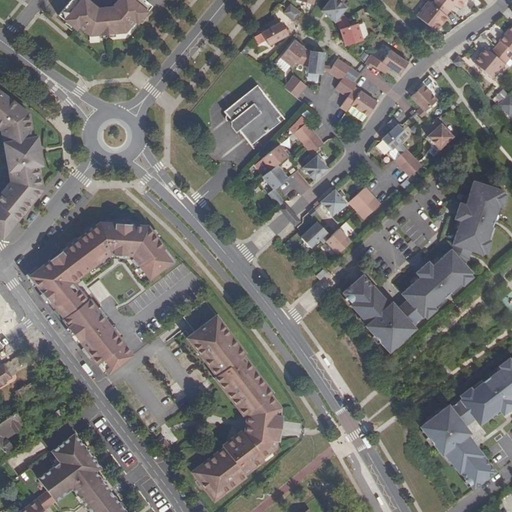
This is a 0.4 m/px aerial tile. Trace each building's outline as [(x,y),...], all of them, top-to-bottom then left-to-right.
[(89,36),(125,32),(134,22),(137,24),(152,6),(144,0),(118,0),(112,7),(97,8),(87,0),(70,0),(58,15),(76,30),(79,27),(89,36)] [(329,0),(321,11),(338,25),(347,19),(341,14),(346,8),(336,0),(329,0)] [(442,13),(446,16),(451,11),(437,0),(435,0),(432,5),(442,13)] [(437,0),(451,11),(455,5),(449,0),(437,0)] [(449,0),(455,5),(460,9),(467,0),(449,0)] [(434,30),(436,32),(448,18),(442,13),(432,5),(428,2),(416,16),(420,19),(434,30)] [(290,5),(287,9),(297,17),(300,13),(290,5)] [(283,13),(293,21),(297,17),(287,9),(283,13)] [(349,45),(362,40),(357,24),(349,26),(347,19),(338,25),(345,46),(349,45)] [(511,51),(511,24),(509,22),(496,38),(510,50),(511,51)] [(262,33),(269,45),(287,35),(281,23),(262,33)] [(492,45),(507,56),(511,51),(510,50),(497,39),(492,45)] [(280,58),(291,67),(295,63),(300,56),(309,59),(310,51),(305,50),(294,41),(280,58)] [(492,45),(487,50),(496,57),(502,62),(507,56),(492,45)] [(488,75),(490,76),(502,62),(496,57),(487,50),(482,46),(470,60),(474,63),(488,75)] [(307,73),(321,75),(324,53),(310,51),(309,59),(300,56),(295,63),(308,66),(307,73)] [(389,67),(400,75),(408,63),(389,51),(381,62),(371,55),(365,64),(366,65),(370,68),(372,65),(384,74),(389,67)] [(453,63),(459,68),(464,62),(459,58),(458,57),(453,63)] [(337,59),(328,72),(334,77),(343,63),(337,59)] [(343,63),(334,77),(340,80),(341,81),(344,76),(350,68),(343,63)] [(359,74),(350,68),(344,76),(350,80),(353,83),(354,82),(359,74)] [(306,86),(294,76),(289,82),(301,92),(306,86)] [(340,80),(335,89),(341,93),(350,80),(344,76),(341,81),(340,80)] [(341,93),(347,97),(354,87),(356,84),(354,82),(353,83),(350,80),(341,93)] [(301,92),(289,82),(284,88),(296,98),(301,92)] [(281,115),(257,85),(224,111),(225,114),(225,115),(225,119),(226,120),(232,121),(251,145),(273,127),(270,124),(281,115)] [(416,112),(424,121),(429,116),(425,112),(437,100),(423,85),(412,96),(411,97),(421,108),(416,112)] [(351,106),(367,117),(377,103),(354,87),(347,97),(340,108),(346,112),(351,106)] [(0,235),(2,240),(43,190),(38,166),(42,166),(37,137),(33,137),(29,113),(0,91),(0,129),(1,130),(2,136),(3,136),(4,143),(3,143),(8,168),(8,172),(9,172),(11,182),(9,185),(8,184),(0,193),(0,205),(0,206),(0,235)] [(498,105),(508,116),(511,112),(511,97),(509,95),(498,105)] [(387,124),(392,130),(397,125),(392,119),(387,124)] [(424,139),(434,150),(450,135),(436,119),(429,126),(433,131),(424,139)] [(294,133),(301,142),(314,132),(306,123),(294,133)] [(394,160),(399,166),(411,155),(399,142),(407,135),(400,127),(397,125),(392,130),(381,139),(391,150),(394,147),(401,154),(394,160)] [(305,147),(306,148),(318,138),(314,132),(301,142),(303,145),(305,147)] [(327,169),(313,152),(323,144),(318,138),(306,148),(310,153),(303,159),(307,163),(302,167),(314,181),(327,169)] [(277,165),(287,156),(278,145),(261,159),(270,170),(277,165)] [(399,166),(404,171),(416,160),(414,159),(413,157),(411,155),(399,166)] [(404,171),(409,177),(421,166),(416,160),(404,171)] [(287,179),(277,165),(262,177),(273,190),(268,194),(275,202),(280,198),(273,190),(287,179)] [(471,251),(482,254),(483,252),(486,253),(490,241),(487,240),(498,205),(501,206),(505,194),(502,193),(503,190),(473,181),(452,245),(471,251)] [(380,204),(365,188),(349,203),(364,219),(380,204)] [(321,203),(332,215),(345,203),(334,190),(320,202),(321,203)] [(276,203),(278,206),(284,202),(280,198),(275,202),(276,203)] [(312,218),(317,213),(314,209),(313,208),(308,213),(312,218)] [(324,235),(328,239),(329,238),(334,233),(321,218),(305,233),(314,244),(324,235)] [(65,248),(28,275),(52,307),(53,306),(62,317),(61,318),(68,327),(71,325),(108,374),(133,356),(110,326),(109,327),(79,288),(76,290),(71,284),(109,254),(132,256),(150,280),(174,261),(148,226),(99,223),(72,243),(65,248)] [(329,238),(341,250),(355,238),(343,225),(334,233),(329,238)] [(451,249),(464,264),(469,259),(471,251),(452,245),(451,249)] [(390,346),(393,349),(411,332),(408,329),(422,317),(422,318),(424,316),(426,318),(436,310),(434,307),(461,283),(463,286),(472,277),(470,275),(472,273),(464,264),(451,249),(401,294),(407,300),(399,307),(398,307),(396,308),(364,273),(342,293),(352,304),(350,305),(367,324),(364,326),(386,349),(390,346)] [(186,338),(216,376),(214,378),(243,416),(245,415),(246,416),(244,432),(243,433),(241,431),(222,445),(224,448),(191,472),(214,502),(246,477),(245,475),(264,461),(262,459),(275,449),(281,408),(271,395),(273,393),(244,355),(246,354),(216,315),(186,338)] [(459,471),(472,488),(494,471),(466,434),(463,436),(459,430),(464,426),(463,425),(473,417),(478,424),(498,409),(511,399),(511,398),(511,358),(510,360),(508,357),(498,365),(500,368),(471,389),(469,387),(459,395),(461,397),(459,399),(445,410),(443,407),(423,422),(425,425),(421,429),(440,454),(442,452),(457,472),(459,471)] [(0,387),(12,380),(4,366),(0,368),(0,387)] [(511,399),(498,409),(502,414),(511,406),(511,399)] [(23,425),(16,413),(0,422),(0,446),(4,451),(11,445),(4,437),(23,425)] [(463,436),(466,434),(469,432),(464,426),(459,430),(463,436)] [(45,511),(44,510),(72,489),(86,507),(109,490),(96,472),(99,469),(93,462),(95,461),(75,433),(52,451),(60,462),(38,478),(47,491),(18,511),(45,511)] [(165,440),(159,446),(166,456),(173,450),(165,440)] [(168,458),(175,467),(180,463),(173,454),(168,458)] [(89,511),(95,511),(115,497),(109,490),(86,507),(89,511)] [(125,511),(115,497),(95,511),(125,511)]
